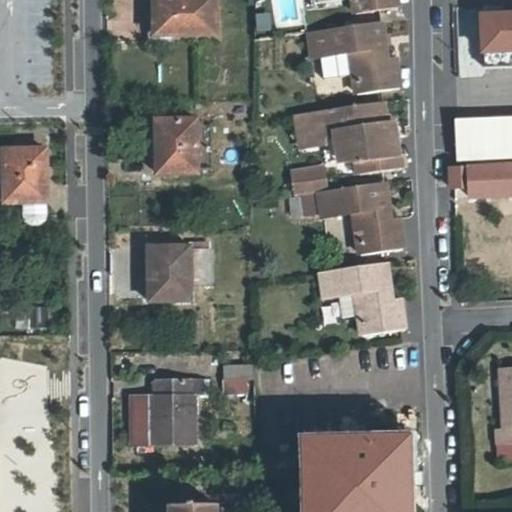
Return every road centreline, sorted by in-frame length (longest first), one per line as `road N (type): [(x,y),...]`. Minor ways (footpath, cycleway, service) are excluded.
road 1 (residential): [(99,511),(86,0)]
road 2 (residential): [(436,0),(449,319)]
road 3 (residential): [(449,319),(457,511)]
